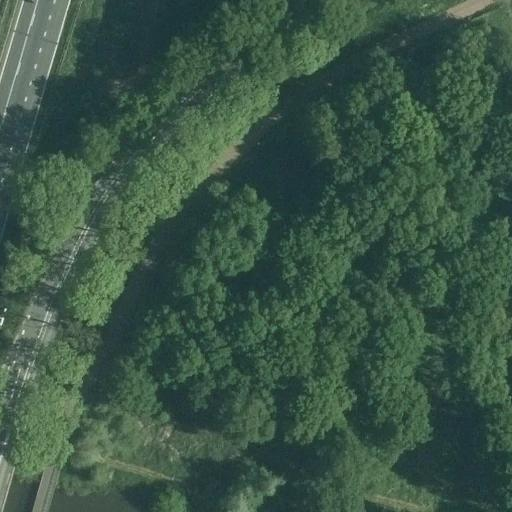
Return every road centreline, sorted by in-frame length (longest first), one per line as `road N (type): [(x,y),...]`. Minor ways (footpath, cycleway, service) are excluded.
road 1 (tertiary): [(0,452),(51,300),(115,184),(220,69),(314,0)]
road 2 (motorway): [(0,127),(37,0)]
